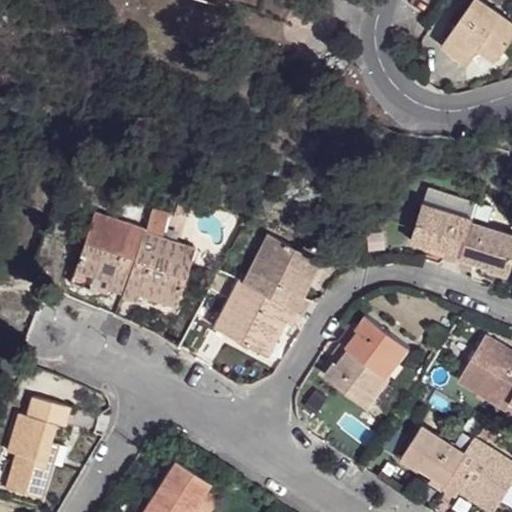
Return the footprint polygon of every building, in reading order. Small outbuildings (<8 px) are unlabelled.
[(511,20),(483,0),(473,0),(443,44),(469,63),(479,49),(483,43),(501,55),(511,39),(511,20)] [(479,49),(496,62),(501,55),(483,43),(479,49)] [(432,247),(432,244),(448,250),(446,256),(445,259),(459,263),(473,221),(474,219),(424,203),(412,241),(432,247)] [(146,229),(144,231),(163,237),(170,213),(152,208),(146,229)] [(60,210),(46,254),(68,262),(83,218),(60,210)] [(94,211),(75,269),(95,276),(97,270),(114,276),(111,282),(109,289),(124,293),(144,231),(146,229),(94,211)] [(509,275),(511,265),(511,233),(473,221),(459,263),(458,265),(473,270),(475,261),(490,266),(489,268),(509,275)] [(124,293),(122,296),(136,301),(138,294),(140,288),(157,293),(155,299),(176,306),(196,248),(163,237),(144,231),(124,293)] [(267,234),(242,281),(299,312),(303,314),(310,300),(304,297),(299,294),(307,278),(312,281),(322,262),(267,234)] [(432,247),(431,252),(446,256),(448,250),(432,244),(432,247)] [(97,270),(95,276),(111,282),(114,276),(97,270)] [(299,294),(304,297),(312,281),(307,278),(299,294)] [(239,279),(213,326),(268,355),(278,337),(273,335),(281,319),(287,321),(292,325),(299,312),(242,281),(239,279)] [(140,288),(138,294),(155,299),(157,293),(140,288)] [(359,324),(357,327),(359,329),(356,333),(348,327),(339,339),(342,341),(347,345),(388,377),(411,347),(367,314),(359,324)] [(273,335),(278,337),(287,321),(281,319),(273,335)] [(348,327),(356,333),(359,329),(357,327),(359,324),(353,320),(348,327)] [(511,348),(487,333),(459,380),(508,409),(511,402),(511,401),(511,348)] [(429,339),(425,346),(437,353),(441,345),(429,339)] [(340,359),(338,362),(336,361),(326,375),(369,407),(390,378),(388,377),(347,345),(342,341),(333,353),(340,359)] [(407,387),(414,391),(419,383),(412,379),(407,387)] [(19,412),(8,450),(17,452),(6,487),(44,498),(54,463),(45,460),(51,440),(57,422),(65,425),(71,406),(33,395),(27,414),(19,412)] [(423,424),(402,458),(420,470),(421,467),(435,476),(433,478),(430,484),(441,492),(443,488),(467,452),(423,424)] [(467,452),(443,488),(456,497),(459,491),(462,486),(478,495),(474,500),(493,511),(494,511),(502,500),(511,484),(511,460),(477,437),(467,452)] [(45,460),(54,463),(60,443),(51,440),(45,460)] [(175,459),(140,511),(192,511),(211,482),(175,459)] [(433,478),(435,476),(421,467),(420,470),(433,478)] [(511,484),(502,500),(508,504),(511,497),(511,484)] [(459,491),(474,500),(478,495),(462,486),(459,491)]
